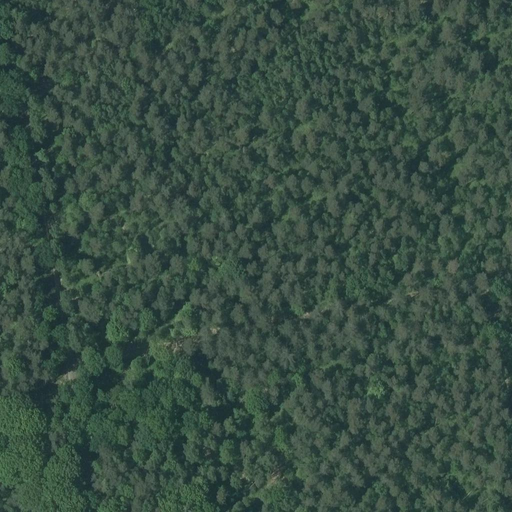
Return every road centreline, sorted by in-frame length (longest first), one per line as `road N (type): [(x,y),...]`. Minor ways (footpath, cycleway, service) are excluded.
road 1 (track): [(72,367),(511,277)]
road 2 (track): [(458,0),(22,97)]
road 3 (track): [(4,0),(72,367)]
road 4 (track): [(97,511),(72,367)]
